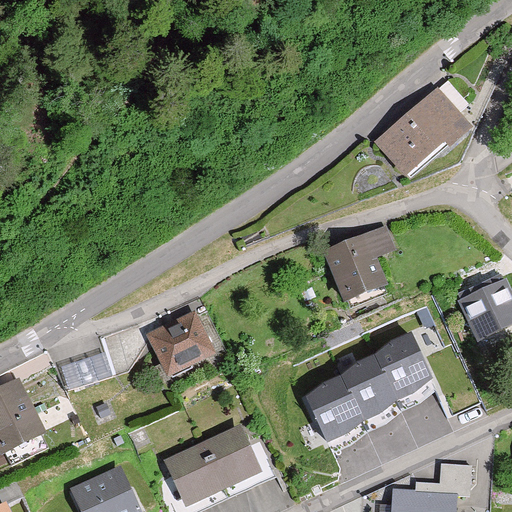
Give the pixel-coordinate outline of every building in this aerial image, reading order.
[(447,83),(377,144),(409,181),(446,148),(450,153),(472,132),(460,117),(470,108),(447,83)] [(367,244),(324,261),(344,312),(387,296),(367,244)] [(511,292),(506,279),(458,299),(477,344),(511,329),(511,292)] [(195,315),(146,339),(167,383),(217,359),(195,315)] [(388,340),(372,352),(398,410),(419,402),(435,389),(409,330),(388,340)] [(353,362),(339,375),(351,399),(364,428),(384,420),(398,410),(372,352),(353,362)] [(322,381),(304,395),(328,452),(348,442),(364,428),(351,399),(339,375),(322,381)] [(19,382),(0,391),(0,457),(3,462),(48,439),(31,406),(19,382)] [(240,430),(202,448),(224,496),(262,478),(240,430)] [(202,448),(164,466),(184,511),(191,511),(224,496),(202,448)] [(138,511),(121,470),(70,493),(78,511),(138,511)] [(455,511),(456,497),(394,493),(392,511),(455,511)]
